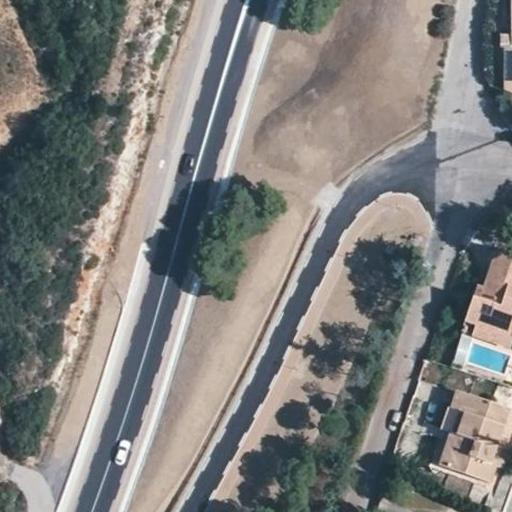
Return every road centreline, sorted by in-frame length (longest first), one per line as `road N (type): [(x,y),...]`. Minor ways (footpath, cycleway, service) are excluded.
road 1 (primary): [(246,5),(92,511)]
road 2 (unclassified): [(436,151),(386,172),(349,203),(193,511)]
road 3 (residential): [(352,511),(441,242),(445,205),(436,151)]
road 4 (unknown): [(390,95),(302,49),(234,41)]
road 5 (residential): [(436,151),(470,0)]
